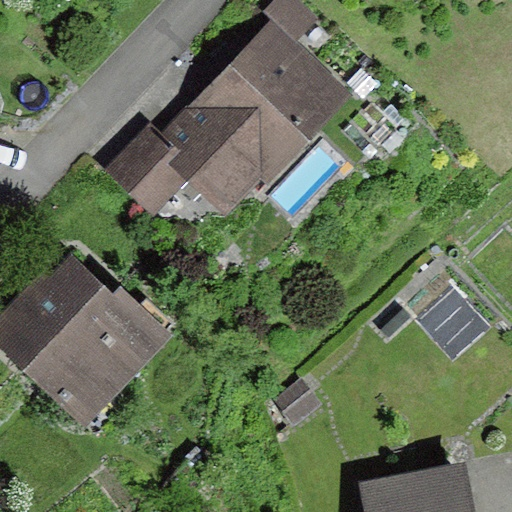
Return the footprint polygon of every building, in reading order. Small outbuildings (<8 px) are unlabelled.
[(298,0),(280,0),(267,15),(298,43),(320,19),(298,0)] [(343,91),(269,25),(166,140),(149,125),(105,174),(157,220),(188,186),(227,220),(343,91)] [(66,256),(0,327),(0,349),(85,427),(171,334),(125,292),(116,302),(66,256)] [(301,380),(274,400),(294,426),(321,406),(301,380)] [(476,511),(467,464),(360,485),(364,511),(476,511)]
